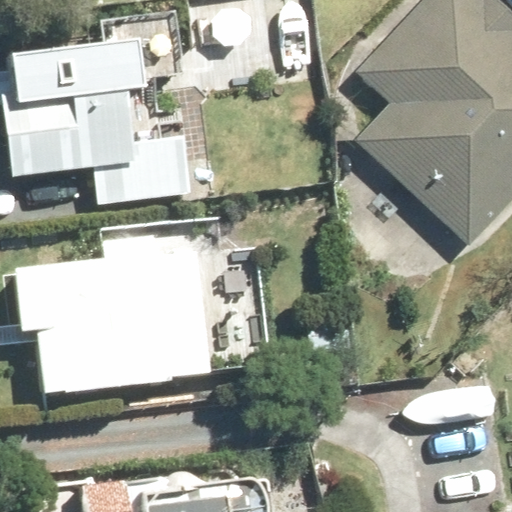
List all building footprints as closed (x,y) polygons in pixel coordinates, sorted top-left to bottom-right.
[(511,29),(509,27),(511,23),(511,19),(491,0),(415,0),(352,71),(381,101),(349,139),(461,245),(511,188),(511,29)] [(118,141),(111,83),(124,82),(119,36),(0,49),(0,173),(84,164),(89,203),(181,192),(173,135),(118,141)] [(138,236),(87,241),(89,257),(0,267),(0,269),(7,331),(24,329),(31,389),(49,388),(49,391),(156,380),(156,375),(192,372),(178,253),(140,258),(138,236)] [(328,331),(308,332),(308,355),(330,354),(328,331)] [(363,345),(362,367),(384,367),(385,346),(363,345)] [(150,473),(145,476),(63,483),(66,511),(261,511),(259,481),(258,479),(256,478),(252,476),(236,478),(232,476),(227,476),(224,474),(187,478),(181,475),(176,472),(170,470),(164,469),(159,469),(155,470),(150,473)]
